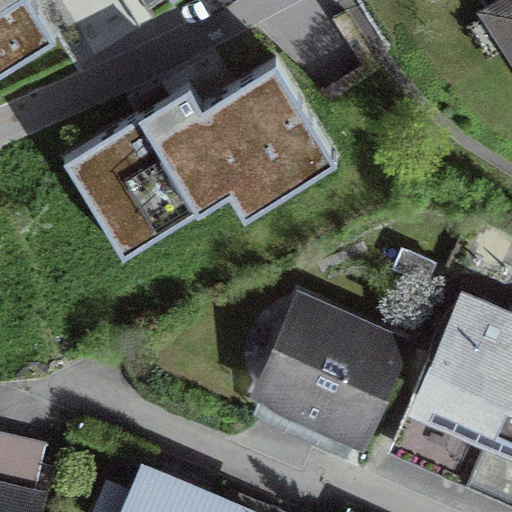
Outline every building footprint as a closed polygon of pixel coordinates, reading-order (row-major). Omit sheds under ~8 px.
[(119,30),(98,0),(0,0),(0,57),(25,94),(119,30)] [(274,78),(141,160),(190,240),(290,178),(314,217),(416,154),(359,62),(290,105),(274,78)] [(0,333),(68,291),(10,198),(0,204),(0,333)] [(467,477),(511,373),(511,315),(465,295),(437,358),(428,354),(413,387),(418,393),(396,445),(467,477)] [(396,341),(299,299),(262,386),(359,427),(396,341)] [(511,373),(467,477),(511,496),(511,373)] [(254,511),(255,509),(148,464),(127,511),(254,511)] [(27,511),(32,495),(0,487),(0,511),(27,511)]
